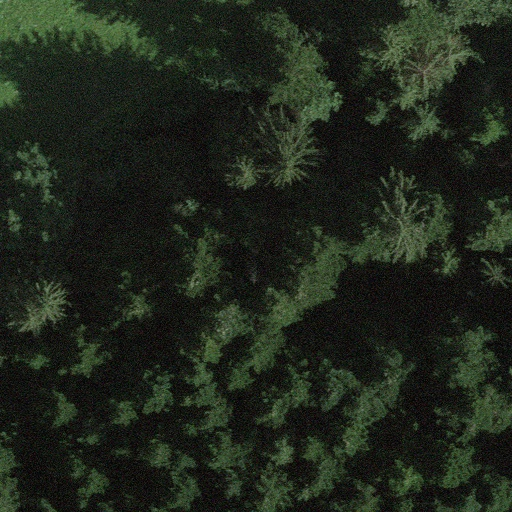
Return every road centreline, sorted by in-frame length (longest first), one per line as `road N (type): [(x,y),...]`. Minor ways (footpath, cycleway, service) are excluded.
road 1 (track): [(276,0),(111,126),(0,190)]
road 2 (track): [(283,511),(372,415),(511,298)]
